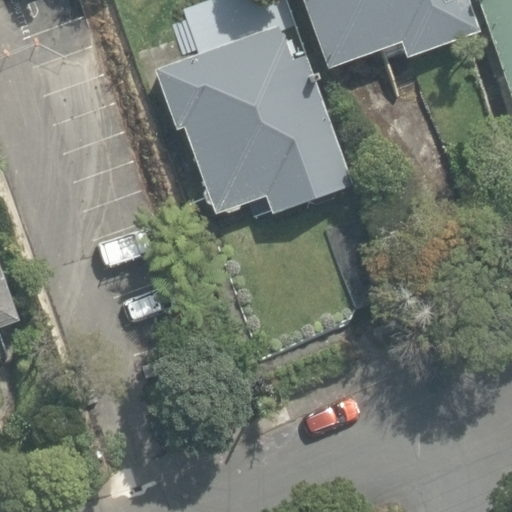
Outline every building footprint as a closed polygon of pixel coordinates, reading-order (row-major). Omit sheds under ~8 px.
[(296,0),(322,72),(397,46),(402,61),(474,35),(461,0),(296,0)] [(511,0),(473,0),(511,111),(511,0)] [(260,199),(268,219),(348,189),(298,55),(286,60),(274,28),(150,74),(173,133),(178,131),(210,217),(260,199)] [(324,230),(354,310),(391,296),(362,216),(324,230)] [(0,329),(13,325),(0,286),(0,329)]
